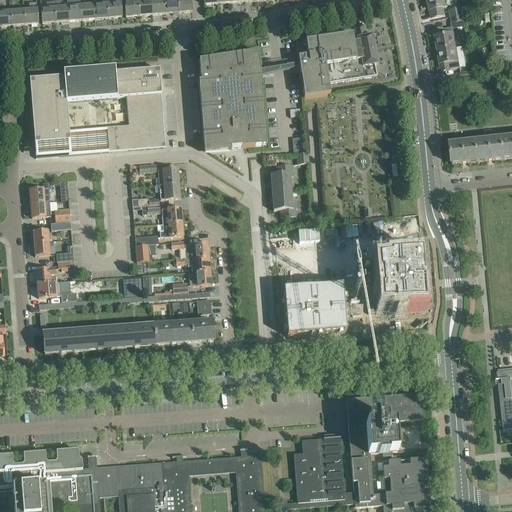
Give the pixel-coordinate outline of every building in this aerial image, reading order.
[(165,15),(164,0),(151,1),(152,16),(165,15)] [(179,14),(177,0),(166,0),(164,0),(165,15),(179,14)] [(177,0),(179,14),(192,13),(190,0),(177,0)] [(427,0),(432,18),(442,16),(441,8),(447,7),(445,0),(427,0)] [(151,1),(138,2),(139,17),(152,16),(151,1)] [(139,17),(138,2),(124,3),(125,18),(139,17)] [(107,5),(108,20),(121,19),(120,4),(107,5)] [(108,20),(107,5),(93,6),(95,21),(108,20)] [(93,6),(80,7),(82,22),(95,21),(93,6)] [(82,22),(80,7),(67,8),(68,23),(82,22)] [(68,23),(67,8),(54,9),(55,24),(68,23)] [(55,24),(54,9),(41,10),(42,25),(55,24)] [(23,11),(25,26),(38,25),(37,10),(23,11)] [(458,10),(449,12),(450,18),(459,16),(458,10)] [(25,26),(23,11),(10,12),(11,27),(25,26)] [(10,12),(0,13),(0,27),(11,27),(10,12)] [(459,16),(450,18),(452,24),(460,22),(459,16)] [(374,66),(379,65),(373,35),(365,37),(363,26),(354,28),(357,42),(362,68),(374,66)] [(438,52),(456,49),(453,28),(442,30),(434,31),(438,52)] [(374,66),(362,68),(357,42),(353,43),(352,35),(295,44),(299,65),(299,66),(299,65),(302,65),(303,72),(301,72),(300,72),(300,73),(304,99),(330,95),(330,94),(329,94),(328,85),(377,77),(376,77),(374,66)] [(456,49),(438,52),(441,72),(465,67),(462,48),(456,49)] [(204,129),(206,151),(208,151),(242,148),(242,149),(255,148),(255,147),(261,147),(262,147),(262,146),(261,140),(265,140),(266,140),(264,124),(264,125),(262,125),(261,113),(263,113),(262,97),(261,97),(261,98),(259,98),(258,86),(260,85),(260,86),(261,86),(261,78),(261,77),(260,77),(260,72),(258,56),(257,56),(249,58),(249,55),(249,54),(229,57),(230,58),(230,60),(215,62),(214,60),(215,60),(214,59),(198,62),(200,79),(201,91),(204,91),(205,102),(202,102),(203,118),(206,118),(207,129),(204,129)] [(66,104),(126,99),(128,128),(106,130),(108,154),(165,149),(159,71),(115,74),(115,70),(63,74),(63,78),(29,81),(34,146),(69,143),(66,104)] [(476,143),(478,163),(504,160),(501,140),(492,141),(491,131),(484,132),(485,142),(476,143)] [(504,160),(511,158),(511,138),(501,140),(504,160)] [(303,139),(293,139),(294,153),(303,153),(303,139)] [(476,143),(450,145),(452,165),(478,163),(476,143)] [(297,156),(297,166),(309,165),(308,155),(297,156)] [(271,188),(290,187),(290,178),(293,178),(292,166),(276,168),(277,175),(270,176),(271,188)] [(147,167),(139,168),(139,170),(139,175),(156,174),(155,167),(147,167)] [(177,171),(160,172),(158,172),(159,187),(178,185),(177,171)] [(178,185),(159,187),(160,202),(180,200),(178,185)] [(290,187),(271,188),(272,200),(291,199),(291,193),(294,193),(294,192),(291,192),(290,187)] [(48,190),(29,192),(30,206),(44,205),(49,204),(48,190)] [(292,207),(291,199),(272,200),(273,212),(280,212),(280,220),(296,218),(295,207),(292,207)] [(148,200),(132,201),(132,209),(142,208),(147,208),(159,207),(158,201),(148,201),(148,200)] [(44,205),(30,206),(32,220),(51,218),(50,212),(57,212),(56,204),(49,204),(44,205)] [(147,208),(142,208),(142,211),(142,217),(155,216),(159,215),(159,207),(147,208)] [(170,211),(162,212),(162,218),(163,225),(168,225),(181,224),(180,210),(170,211)] [(69,211),(54,212),(55,224),(70,222),(70,221),(69,211)] [(70,224),(51,225),(51,233),(71,232),(71,231),(70,225),(70,224)] [(163,233),(160,233),(160,240),(173,239),(183,238),(181,224),(168,225),(163,225),(163,233)] [(331,258),(389,254),(387,237),(339,240),(338,229),(302,231),(306,282),(333,280),(331,258)] [(43,233),(33,233),(34,244),(48,243),(47,232),(43,233)] [(135,239),(135,248),(146,247),(158,246),(158,245),(158,237),(135,239)] [(48,243),(34,244),(35,258),(50,257),(49,248),(53,248),(53,243),(49,243),(48,243)] [(207,245),(188,246),(186,246),(187,260),(208,259),(207,245)] [(146,247),(135,248),(136,259),(136,263),(136,264),(147,263),(146,247)] [(63,255),(56,256),(57,264),(59,264),(72,263),(73,263),(72,248),(67,248),(67,255),(63,255)] [(184,267),(184,259),(176,260),(177,267),(184,267)] [(208,259),(187,260),(188,267),(192,267),(192,273),(209,272),(208,259)] [(388,266),(376,267),(377,281),(379,281),(380,298),(378,298),(380,312),(392,311),(392,314),(422,311),(418,261),(388,263),(388,266)] [(58,265),(57,265),(58,269),(58,271),(61,270),(61,271),(61,272),(61,273),(70,272),(70,264),(61,265),(58,265)] [(37,286),(51,284),(56,284),(55,270),(36,272),(37,286)] [(209,272),(192,273),(190,274),(192,288),(211,287),(209,272)] [(137,280),(123,281),(124,299),(138,298),(137,280)] [(57,298),(56,284),(51,284),(37,286),(38,300),(57,298)] [(174,287),(175,295),(190,294),(189,285),(174,287)] [(342,286),(283,291),(287,338),(346,333),(342,286)] [(39,311),(49,311),(210,298),(209,293),(39,306),(39,311)] [(76,294),(61,295),(61,304),(76,303),(76,294)] [(210,302),(200,302),(197,303),(198,316),(211,315),(210,302)] [(187,305),(179,306),(180,313),(188,313),(187,305)] [(60,355),(61,354),(176,346),(176,345),(213,342),(211,323),(43,336),(44,355),(60,354),(60,355)] [(511,372),(497,373),(503,431),(511,430),(511,369),(511,370),(511,372)] [(422,466),(422,464),(421,465),(421,460),(409,461),(409,467),(400,467),(399,462),(387,463),(388,468),(382,469),(383,480),(389,480),(390,495),(373,496),(370,455),(382,454),(382,458),(392,457),(392,454),(397,453),(395,423),(423,421),(421,395),(346,400),(353,494),(363,494),(364,500),(361,500),(361,505),(354,506),(390,503),(391,511),(413,510),(425,509),(424,505),(425,505),(425,504),(430,503),(429,492),(423,492),(422,478),(428,477),(427,465),(422,466)] [(89,471),(82,471),(81,462),(78,460),(78,451),(56,453),(56,462),(55,464),(50,464),(45,463),(45,454),(42,454),(46,511),(286,511),(287,511),(354,506),(361,505),(361,500),(364,500),(363,494),(353,494),(344,495),(340,439),(301,442),(302,452),(304,452),(304,455),(293,456),(297,505),(281,506),(281,504),(280,504),(281,511),(279,511),(264,511),(260,458),(246,459),(246,456),(241,457),(241,459),(182,464),(182,462),(177,462),(177,464),(97,470),(97,472),(89,473),(89,471)] [(0,511),(46,511),(42,454),(23,456),(23,464),(22,466),(15,467),(13,465),(12,457),(0,457),(0,511)]
